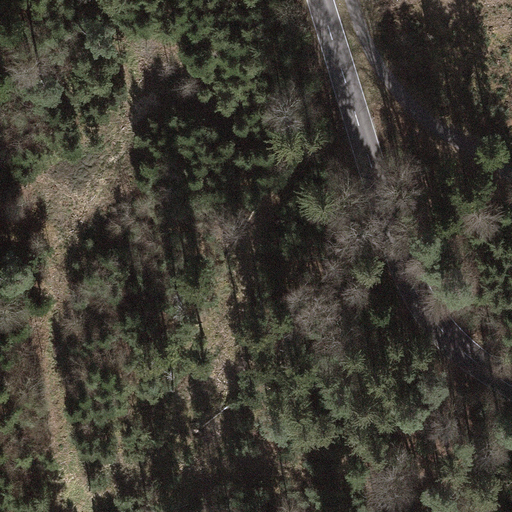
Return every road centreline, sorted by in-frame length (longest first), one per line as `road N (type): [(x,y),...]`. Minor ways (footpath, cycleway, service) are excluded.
road 1 (tertiary): [(511,382),(474,359),(421,297),(381,205),(319,0)]
road 2 (track): [(381,205),(265,154),(235,132),(104,0)]
